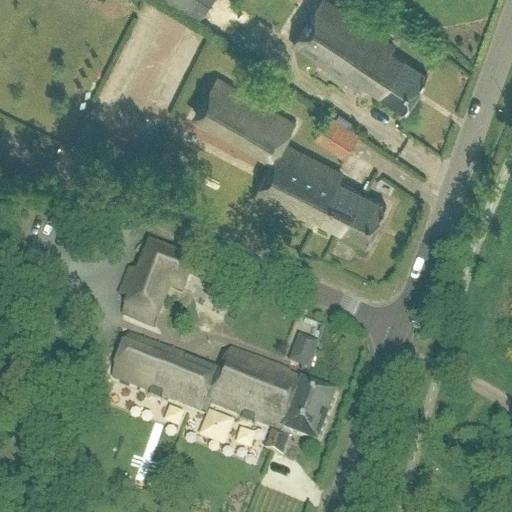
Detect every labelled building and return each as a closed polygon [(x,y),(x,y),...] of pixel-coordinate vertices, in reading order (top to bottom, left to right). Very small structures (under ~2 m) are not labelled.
[(165,0),(198,22),(212,0),(165,0)] [(396,43),(333,0),(321,0),(293,42),(365,91),(368,86),(403,110),(427,74),(392,48),(396,43)] [(385,19),(393,9),(382,0),(378,0),(372,10),(385,19)] [(195,95),(207,57),(191,52),(179,90),(195,95)] [(211,84),(194,113),(271,160),(272,160),(284,140),(295,121),(218,75),(212,85),(211,84)] [(172,95),(165,109),(182,116),(188,102),(172,95)] [(344,157),(359,133),(330,114),(314,138),(344,157)] [(387,205),(338,179),(343,171),(284,140),(272,160),(271,160),(253,193),(315,224),(320,215),(343,228),(368,241),(387,205)] [(183,297),(197,263),(150,244),(139,274),(129,271),(119,296),(128,302),(124,318),(153,330),(170,292),(183,297)] [(187,356),(153,344),(130,335),(113,378),(202,411),(206,400),(283,433),(281,437),(272,434),(266,453),(283,459),(290,435),(318,445),(337,396),(288,376),(290,374),(231,351),(219,382),(182,368),(187,356)] [(309,371),(319,346),(300,338),(290,364),(309,371)] [(335,391),(354,379),(346,366),(327,378),(335,391)] [(0,394),(45,411),(53,389),(0,368),(0,394)]
